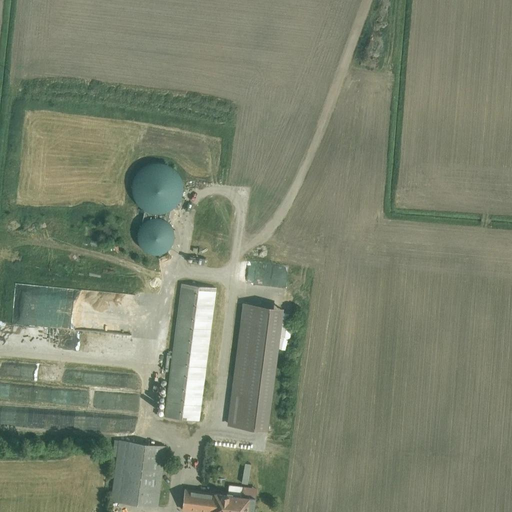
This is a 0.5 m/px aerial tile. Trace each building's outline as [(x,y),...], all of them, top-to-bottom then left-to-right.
[(176,206),(183,193),(183,187),(180,176),(176,170),(166,164),(157,162),(143,167),(139,170),(134,179),(132,188),(134,198),(140,206),(144,210),(158,213),(168,211),(176,206)] [(161,253),(168,248),(174,235),(170,225),(168,222),(162,218),(155,217),(147,219),(142,223),(139,227),(137,236),(139,243),(143,248),(156,253),(161,253)] [(163,416),(199,421),(217,289),(181,284),(163,416)] [(243,303),(227,425),(268,431),(284,308),(243,303)] [(111,499),(158,506),(166,447),(119,440),(111,499)] [(184,490),(181,511),(191,511),(253,511),(255,498),(184,490)]
